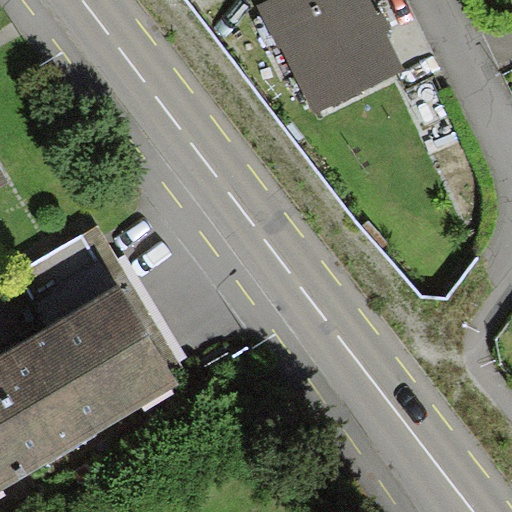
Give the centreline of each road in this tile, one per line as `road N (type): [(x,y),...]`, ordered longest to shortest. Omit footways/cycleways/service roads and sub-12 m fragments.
road 1 (primary): [(482,511),(81,0)]
road 2 (residential): [(511,160),(435,0)]
